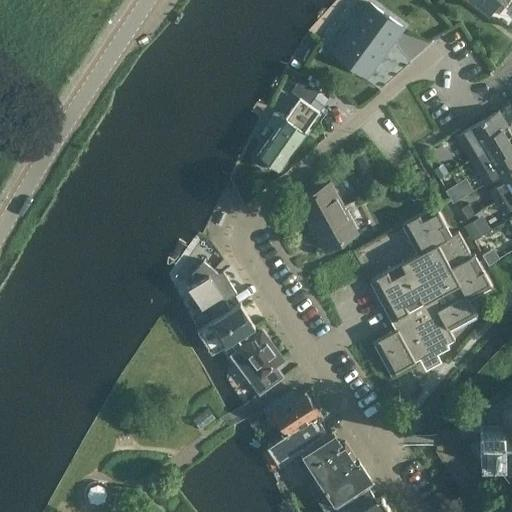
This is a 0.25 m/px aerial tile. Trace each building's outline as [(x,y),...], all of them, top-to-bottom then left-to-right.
[(511,0),(472,0),(488,12),(510,28),(511,25),(511,0)] [(392,39),(394,36),(402,26),(369,2),(334,51),(367,74),(384,51),(392,39)] [(293,90),(310,102),(315,96),(318,91),(313,88),(300,79),(293,90)] [(305,131),(319,110),(310,104),(300,96),(299,97),(285,117),(284,116),(283,117),(276,128),(275,129),(257,155),(257,162),(266,167),(271,166),(274,162),(281,167),(306,132),(305,131)] [(456,135),(469,157),(470,159),(507,137),(503,130),(508,127),(498,110),(456,135)] [(507,137),(470,159),(483,180),(511,162),(511,143),(511,144),(507,137)] [(366,150),(355,157),(361,169),(373,162),(366,150)] [(495,201),(511,191),(511,162),(483,180),(485,184),(495,177),(498,183),(488,190),(495,201)] [(443,163),(434,168),(439,177),(448,171),(443,163)] [(420,169),(407,176),(414,188),(427,181),(420,169)] [(297,198),(311,224),(344,206),(330,180),(297,198)] [(456,183),(445,189),(453,201),(463,195),(456,183)] [(511,191),(495,201),(502,213),(511,207),(511,191)] [(401,223),(411,242),(417,253),(369,280),(391,320),(399,315),(404,324),(372,341),(391,374),(416,361),(422,358),(426,365),(440,358),(438,354),(450,347),(448,343),(455,339),(450,329),(478,314),(469,299),(493,286),(475,253),(472,254),(458,230),(452,234),(436,204),(401,223)] [(468,204),(462,208),(467,217),(474,213),(468,204)] [(344,206),(311,224),(325,249),(358,231),(344,206)] [(482,215),(463,226),(471,238),(489,228),(482,215)] [(494,247),(481,254),(486,262),(487,264),(499,257),(497,253),(494,247)] [(209,305),(215,315),(230,307),(225,299),(237,293),(223,270),(219,273),(203,260),(190,275),(195,281),(188,285),(202,309),(209,305)] [(198,327),(196,329),(211,352),(230,341),(252,327),(255,325),(240,301),(216,316),(211,319),(198,327)] [(205,311),(193,319),(198,327),(211,319),(205,311)] [(236,349),(229,354),(233,358),(259,394),(284,376),(275,364),(282,359),(261,330),(257,333),(252,327),(230,341),(236,349)] [(292,387),(262,407),(266,414),(272,411),(272,412),(279,422),(275,424),(283,435),(266,446),(279,465),(293,456),(328,433),(319,419),(323,417),(305,389),(304,389),(297,394),(292,387)] [(511,408),(502,409),(502,426),(479,426),(480,438),(480,451),(502,451),(502,468),(511,467),(511,408)] [(332,430),(328,433),(293,456),(309,482),(307,483),(325,511),(372,481),(358,459),(357,459),(345,441),(341,444),(332,430)] [(369,487),(330,511),(391,511),(381,495),(376,498),(369,487)] [(293,511),(287,499),(277,504),(281,511),(293,511)]
